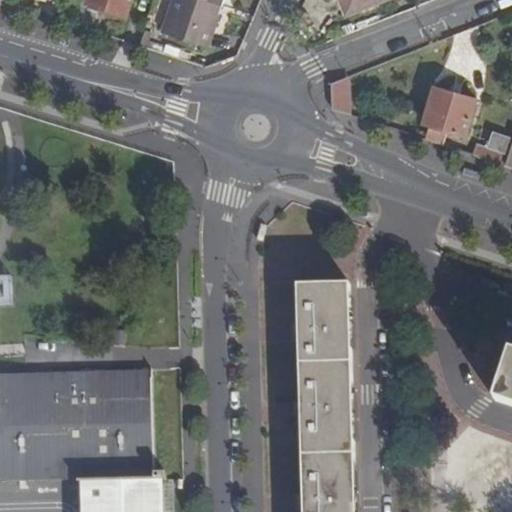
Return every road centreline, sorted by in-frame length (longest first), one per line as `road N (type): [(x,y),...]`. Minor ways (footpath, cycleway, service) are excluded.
road 1 (residential): [(221,511),(215,259),(235,159)]
road 2 (secondary): [(511,219),(289,147)]
road 3 (residential): [(284,100),(314,70),(486,0)]
road 4 (secondary): [(217,120),(0,52)]
